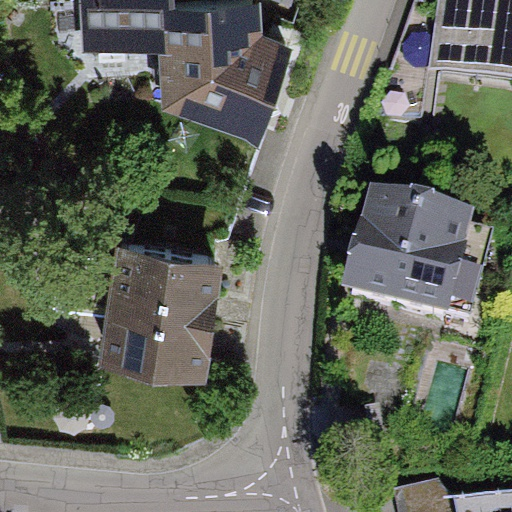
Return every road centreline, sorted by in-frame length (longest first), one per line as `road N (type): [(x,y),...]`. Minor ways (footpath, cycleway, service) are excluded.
road 1 (residential): [(289,478),(281,285),(341,49),(366,0)]
road 2 (residential): [(289,478),(241,489),(0,470)]
